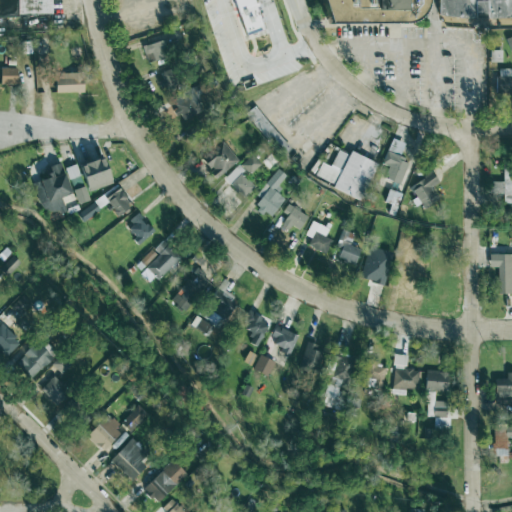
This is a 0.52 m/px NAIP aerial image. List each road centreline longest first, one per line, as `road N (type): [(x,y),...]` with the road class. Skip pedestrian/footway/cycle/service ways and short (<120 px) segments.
road 1 (residential): [(511,330),(377,319),(302,291),(234,249),(135,133),(116,95),(91,0)]
road 2 (residential): [(468,129),(470,511)]
road 3 (residential): [(511,129),(413,121),(378,105),(331,62),(295,0)]
road 4 (residential): [(108,511),(0,399)]
road 5 (residential): [(135,133),(0,124)]
